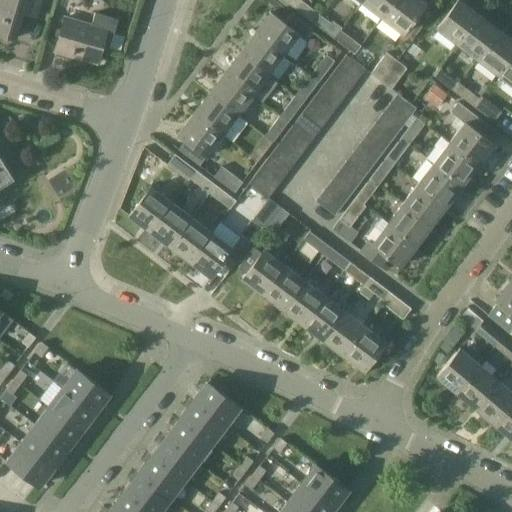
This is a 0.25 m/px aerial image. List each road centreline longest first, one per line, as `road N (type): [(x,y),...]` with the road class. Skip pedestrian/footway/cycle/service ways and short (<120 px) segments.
road 1 (residential): [(372,423),(511,205)]
road 2 (residential): [(64,511),(194,342)]
road 3 (unclassified): [(372,423),(194,342)]
road 4 (unclassified): [(66,287),(126,121)]
road 5 (unclassified): [(511,492),(372,423)]
road 6 (unclassified): [(194,342),(66,287)]
road 7 (residential): [(126,121),(0,82)]
road 8 (unclassified): [(126,121),(163,0)]
